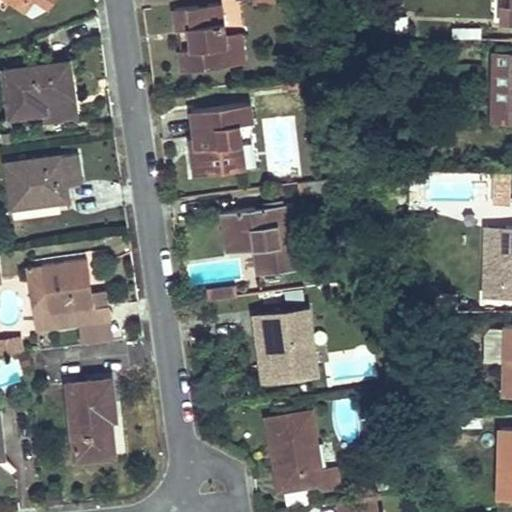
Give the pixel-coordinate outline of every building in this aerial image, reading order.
[(8,0),(27,12),(36,0),(41,0),(50,6),(54,0),(8,0)] [(218,3),(175,9),(177,30),(189,29),(192,49),(180,50),(183,71),(238,64),(234,34),(223,35),(218,3)] [(511,6),(502,6),(501,23),(511,23),(511,6)] [(511,53),(493,53),(491,120),(511,120),(511,53)] [(70,61),(4,70),(11,116),(45,111),(44,100),(75,96),(70,61)] [(75,96),(44,100),(45,111),(46,119),(77,115),(75,96)] [(251,102),(191,109),(196,144),(191,146),(194,175),(246,167),(241,123),(253,121),(251,102)] [(14,132),(1,134),(1,142),(14,140),(14,132)] [(78,153),(6,162),(13,207),(62,200),(60,186),(67,185),(82,183),(78,153)] [(511,172),(495,172),(495,184),(511,185),(511,172)] [(511,185),(495,184),(494,202),(510,203),(511,185)] [(67,185),(60,186),(62,200),(69,199),(67,185)] [(293,202),(224,211),(228,250),(255,247),(258,272),(301,267),(293,202)] [(505,228),(485,227),(484,294),(503,295),(505,228)] [(511,228),(505,228),(503,295),(511,295),(511,228)] [(86,251),(42,256),(43,265),(28,267),(35,322),(77,317),(109,312),(107,296),(92,298),(86,251)] [(42,256),(27,258),(28,267),(43,265),(42,256)] [(235,296),(233,286),(199,291),(200,301),(235,296)] [(436,292),(436,300),(435,307),(448,307),(456,307),(456,293),(449,292),(436,292)] [(309,307),(257,315),(260,332),(267,330),(267,336),(264,337),(267,357),(276,356),(279,375),(318,369),(309,307)] [(109,312),(77,317),(80,338),(113,333),(109,312)] [(504,325),(485,325),(484,362),(503,362),(504,325)] [(511,325),(504,325),(503,362),(502,393),(511,393),(511,325)] [(48,327),(37,329),(38,341),(50,340),(48,327)] [(18,328),(0,330),(0,348),(20,346),(18,328)] [(260,332),(267,377),(279,375),(276,356),(267,357),(264,337),(267,336),(267,330),(260,332)] [(112,379),(68,382),(76,457),(114,454),(110,418),(116,417),(112,379)] [(485,409),(460,409),(459,425),(485,425),(485,409)] [(311,410),(267,417),(278,489),(322,482),(320,470),(311,410)] [(511,427),(503,427),(502,459),(501,477),(501,495),(511,495),(511,427)] [(501,477),(502,459),(482,459),(481,477),(501,477)] [(341,488),(337,467),(320,470),(322,482),(323,491),(341,488)] [(63,489),(48,491),(50,505),(65,503),(63,489)] [(377,492),(339,498),(340,511),(380,511),(377,492)]
